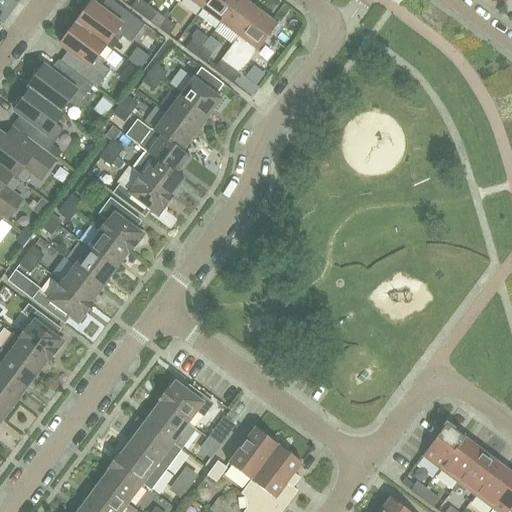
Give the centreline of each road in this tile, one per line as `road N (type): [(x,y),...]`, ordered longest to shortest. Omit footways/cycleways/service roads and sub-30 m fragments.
road 1 (residential): [(158,309),(240,199),(258,140),(342,28)]
road 2 (residential): [(365,464),(158,309)]
road 3 (residential): [(6,511),(158,309)]
road 4 (residential): [(365,464),(423,387),(447,382)]
